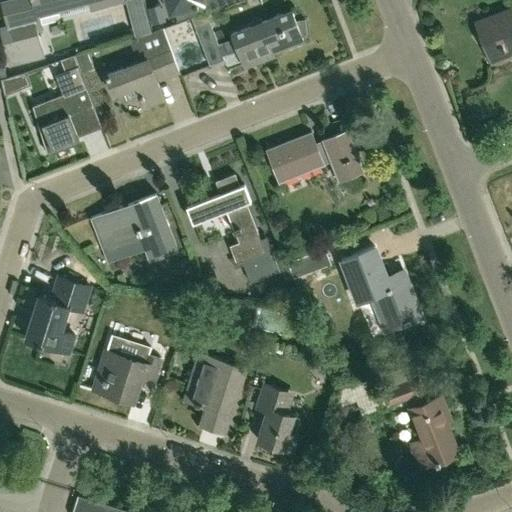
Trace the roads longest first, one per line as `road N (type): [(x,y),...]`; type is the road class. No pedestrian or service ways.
road 1 (unclassified): [(0,302),(23,219),(41,199),(414,52)]
road 2 (unclassified): [(341,511),(0,400)]
road 3 (residential): [(511,305),(463,174)]
road 4 (residential): [(463,174),(414,52)]
